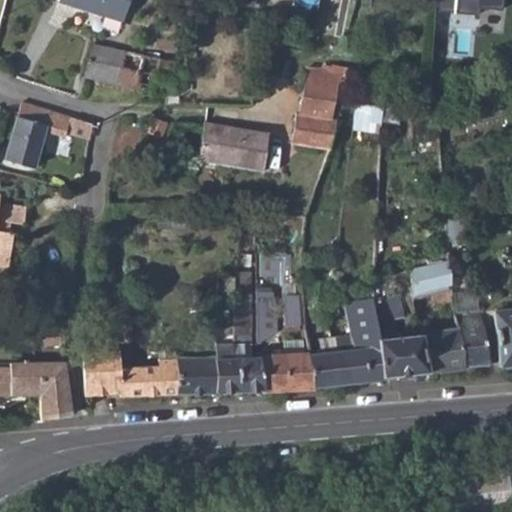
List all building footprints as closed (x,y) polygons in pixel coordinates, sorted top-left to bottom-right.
[(59,0),(59,1),(122,18),(127,0),(59,0)] [(456,0),(455,13),(475,15),(475,8),(501,10),(502,0),(456,0)] [(92,43),(84,69),(82,76),(149,91),(149,95),(164,96),(164,104),(176,104),(177,93),(183,90),(186,86),(184,82),(187,66),(176,65),(176,62),(146,56),(92,43)] [(290,142),(325,146),(333,119),(330,117),(336,81),(305,76),(298,113),(294,112),(290,142)] [(89,122),(21,101),(17,113),(3,158),(31,168),(43,130),(63,136),(65,132),(86,139),(87,135),(89,122)] [(381,130),(383,104),(356,101),(354,127),(381,130)] [(152,118),(145,132),(158,138),(165,123),(152,118)] [(202,121),(195,159),(258,169),(265,131),(202,121)] [(0,259),(6,260),(10,230),(2,228),(3,219),(22,222),(25,205),(0,201),(0,259)] [(259,272),(274,273),(274,252),(260,251),(259,272)] [(274,252),(274,273),(274,283),(285,285),(285,290),(292,291),(294,253),(274,252)] [(446,261),(409,270),(413,295),(418,294),(429,291),(448,285),(447,279),(446,261)] [(233,264),(232,274),(232,291),(249,292),(249,269),(242,268),(242,264),(233,264)] [(371,289),(370,302),(373,318),(402,312),(400,293),(382,296),(382,275),(372,274),(371,289)] [(448,285),(429,291),(432,306),(451,301),(448,285)] [(349,333),(340,333),(342,349),(337,350),(341,384),(382,379),(382,377),(376,340),(373,318),(370,302),(371,289),(363,290),(363,297),(345,300),(349,333)] [(249,292),(232,291),(232,312),(249,312),(249,292)] [(419,299),(414,300),(415,310),(432,306),(429,291),(418,294),(419,299)] [(297,295),(282,296),(283,336),(297,335),(297,295)] [(463,303),(452,304),(453,312),(464,311),(463,303)] [(511,308),(491,310),(498,363),(499,366),(511,364),(511,308)] [(464,311),(453,312),(456,326),(464,367),(488,364),(482,327),(477,310),(464,311)] [(232,312),(233,333),(245,333),(249,333),(249,312),(232,312)] [(456,326),(417,332),(418,335),(425,372),(464,367),(456,326)] [(233,333),(232,343),(245,342),(245,333),(233,333)] [(319,350),(306,351),(310,388),(341,384),(337,350),(342,349),(340,333),(328,335),(318,336),(319,350)] [(418,335),(376,340),(382,377),(425,372),(418,335)] [(284,339),(284,352),(302,351),(302,338),(284,339)] [(215,343),(214,354),(232,354),(232,343),(215,343)] [(117,350),(81,351),(84,395),(107,394),(107,397),(177,394),(177,392),(175,358),(157,359),(157,365),(118,366),(117,350)] [(284,352),(281,352),(285,389),(310,388),(306,351),(302,351),(284,352)] [(281,352),(253,353),(260,390),(285,389),(281,352)] [(253,353),(232,354),(237,392),(260,390),(253,353)] [(214,354),(213,355),(215,393),(237,392),(232,354),(214,354)] [(213,355),(175,356),(175,358),(177,392),(215,393),(213,355)] [(64,361),(5,362),(5,395),(36,395),(39,419),(68,416),(64,361)] [(454,461),(455,473),(456,478),(493,475),(491,457),(454,461)] [(493,475),(456,478),(459,511),(488,511),(511,509),(509,473),(493,475)]
